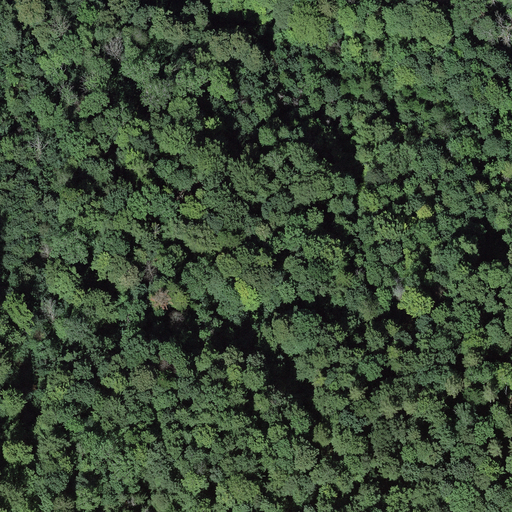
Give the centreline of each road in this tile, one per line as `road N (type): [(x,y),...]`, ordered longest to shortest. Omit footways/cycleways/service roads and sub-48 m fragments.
road 1 (track): [(511,363),(480,355),(429,325),(390,329),(304,314),(196,316),(120,300),(61,299),(0,322)]
road 2 (track): [(344,511),(450,471),(511,426)]
road 3 (track): [(511,19),(430,19),(329,0)]
